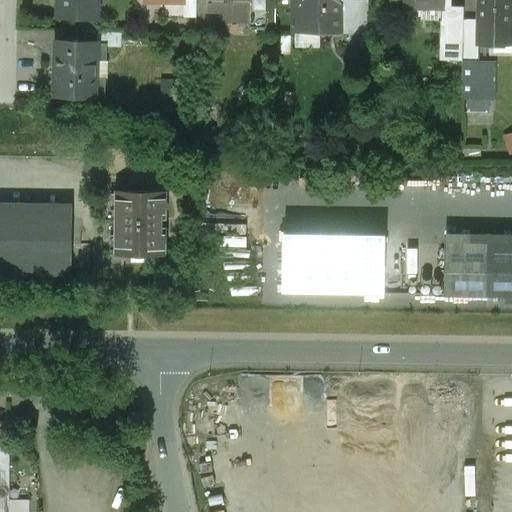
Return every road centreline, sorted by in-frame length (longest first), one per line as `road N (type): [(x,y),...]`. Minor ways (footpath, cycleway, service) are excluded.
road 1 (residential): [(511,353),(156,349)]
road 2 (residential): [(181,511),(156,349)]
road 3 (residential): [(156,349),(0,347)]
